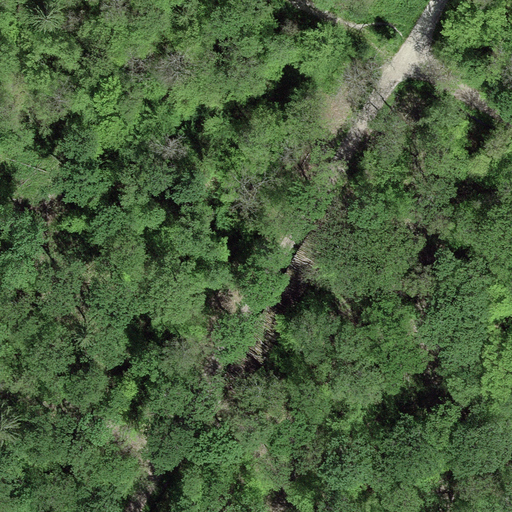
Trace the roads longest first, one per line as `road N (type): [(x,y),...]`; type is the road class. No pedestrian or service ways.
road 1 (track): [(440,0),(137,511)]
road 2 (track): [(301,0),(511,124)]
